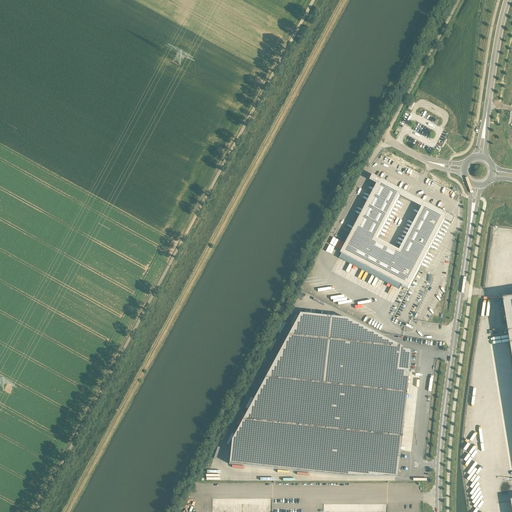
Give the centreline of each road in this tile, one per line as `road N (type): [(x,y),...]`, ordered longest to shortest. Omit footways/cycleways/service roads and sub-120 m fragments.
road 1 (unclassified): [(35,511),(314,0)]
road 2 (tertiary): [(438,511),(469,228)]
road 3 (unclassified): [(459,0),(382,139)]
